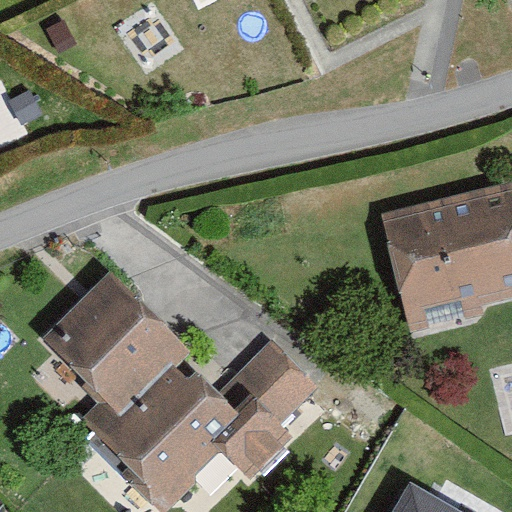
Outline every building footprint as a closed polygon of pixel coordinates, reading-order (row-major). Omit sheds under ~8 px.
[(511,179),(383,209),(410,327),(484,310),(482,300),(511,292),(511,179)] [(190,341),(111,265),(45,332),(90,375),(82,383),(99,400),(116,416),(175,356),(190,341)] [(225,444),(253,472),(294,430),(283,419),(319,383),(271,336),(223,385),(243,404),(214,433),(225,444)] [(188,369),(175,356),(116,416),(99,400),(83,416),(128,459),(122,465),(166,508),(198,478),(197,470),(217,451),(225,444),(214,433),(243,404),(223,385),(197,360),(188,369)] [(472,511),(410,476),(389,511),(472,511)]
